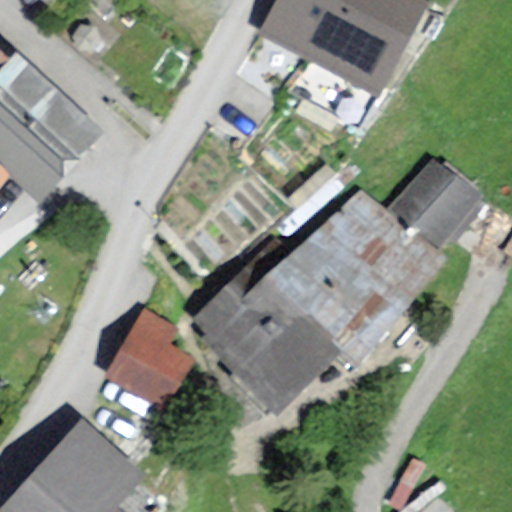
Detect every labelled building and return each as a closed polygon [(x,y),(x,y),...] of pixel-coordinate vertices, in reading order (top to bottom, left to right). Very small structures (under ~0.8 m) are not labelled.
[(433,0),(278,0),(261,34),(381,98),(433,0)] [(98,139),(0,62),(0,162),(14,175),(45,203),(98,139)] [(432,156),(392,204),(447,249),(487,200),(432,156)] [(0,190),(14,175),(0,162),(0,190)] [(364,185),(280,265),(266,250),(190,322),(279,415),(439,263),(364,185)] [(144,481),(86,426),(1,511),(124,511),(119,507),(144,481)]
